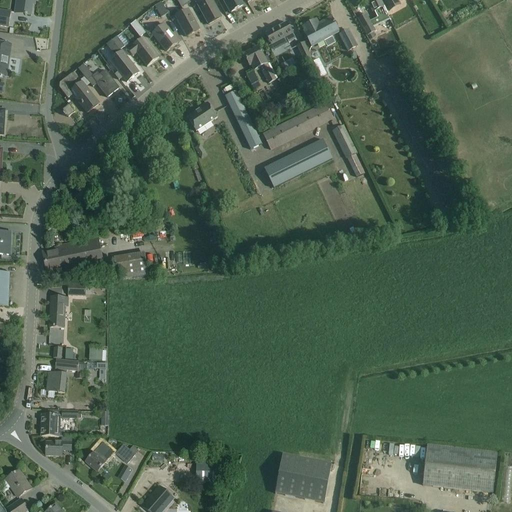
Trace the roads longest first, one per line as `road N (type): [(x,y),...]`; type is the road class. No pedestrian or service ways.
road 1 (tertiary): [(72,162),(180,72),(301,0)]
road 2 (tertiary): [(6,424),(25,386),(37,219),(72,162)]
road 3 (unclassified): [(72,162),(49,117),(61,0)]
road 4 (unclassified): [(104,511),(6,424)]
